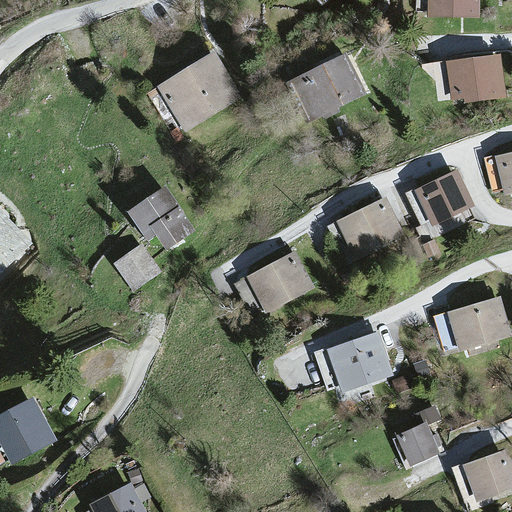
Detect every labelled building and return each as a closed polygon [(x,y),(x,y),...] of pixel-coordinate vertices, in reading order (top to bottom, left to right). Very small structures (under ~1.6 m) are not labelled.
[(479,0),(423,0),(424,21),(480,20),(479,0)] [(214,56),(156,93),(187,140),(245,103),(214,56)] [(343,56),(289,88),(312,128),(366,97),(343,56)] [(500,57),(444,67),(451,112),(508,102),(500,57)] [(511,158),(487,165),(496,198),(503,202),(511,199),(511,158)] [(455,175),(408,200),(429,239),(476,213),(455,175)] [(161,192),(123,218),(148,256),(186,230),(161,192)] [(384,203),(333,231),(354,269),(405,240),(384,203)] [(0,210),(0,265),(28,239),(0,210)] [(139,252),(111,271),(125,293),(153,274),(139,252)] [(296,260),(237,294),(260,332),(318,297),(296,260)] [(497,300),(436,322),(450,363),(511,342),(497,300)] [(377,337),(319,360),(330,389),(338,389),(342,400),(394,380),(377,337)] [(32,403),(0,421),(0,453),(11,473),(58,447),(32,403)] [(431,420),(396,430),(406,462),(441,451),(431,420)] [(511,476),(505,457),(465,471),(477,507),(511,494),(511,476)] [(146,511),(132,486),(90,509),(92,511),(146,511)]
